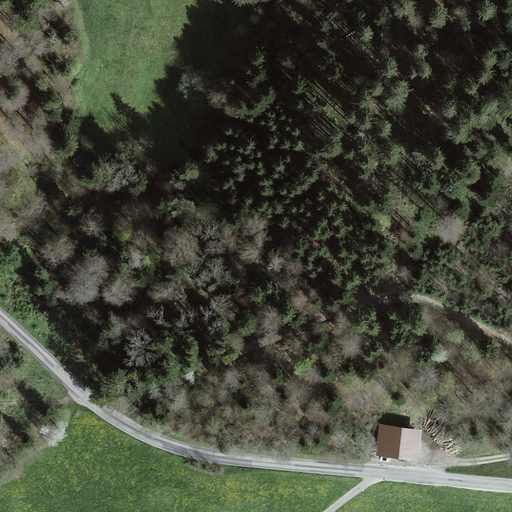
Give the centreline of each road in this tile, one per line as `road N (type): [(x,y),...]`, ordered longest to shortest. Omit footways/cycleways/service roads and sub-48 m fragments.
road 1 (tertiary): [(0,315),(96,404),(155,439),(223,458),(374,472)]
road 2 (tertiary): [(374,472),(511,485)]
